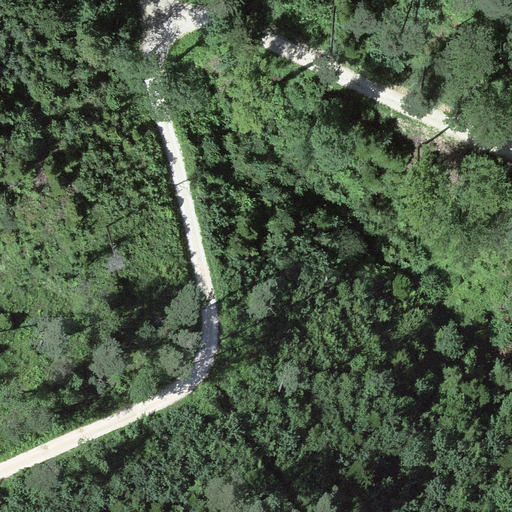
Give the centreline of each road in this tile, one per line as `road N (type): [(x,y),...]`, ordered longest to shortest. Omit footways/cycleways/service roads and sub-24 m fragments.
road 1 (track): [(153,0),(161,109),(190,207),(210,334),(195,371),(0,467)]
road 2 (track): [(511,150),(165,0)]
road 3 (track): [(487,511),(487,382)]
